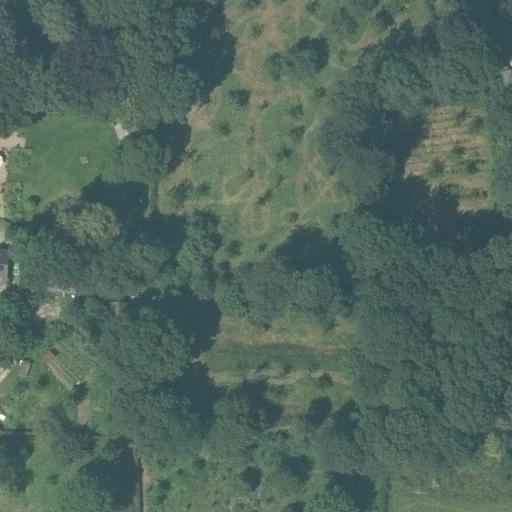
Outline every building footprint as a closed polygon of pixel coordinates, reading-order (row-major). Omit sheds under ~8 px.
[(507,0),(488,0),(492,16),(510,13),(507,0)] [(489,24),(495,52),(511,48),(511,40),(507,20),(489,24)] [(131,116),(113,123),(120,143),(139,136),(131,116)] [(0,249),(0,281),(9,282),(11,250),(0,249)] [(109,329),(128,330),(129,305),(110,305),(109,329)]
